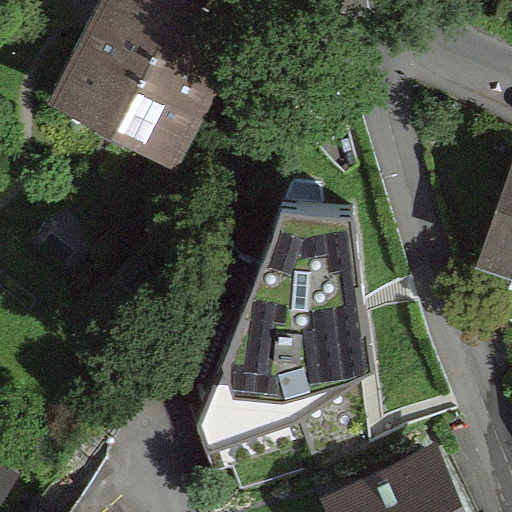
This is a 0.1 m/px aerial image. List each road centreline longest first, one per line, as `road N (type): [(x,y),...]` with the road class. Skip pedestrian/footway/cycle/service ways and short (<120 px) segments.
road 1 (residential): [(378,14),(394,139),(448,323),(511,491)]
road 2 (residential): [(378,14),(511,67)]
